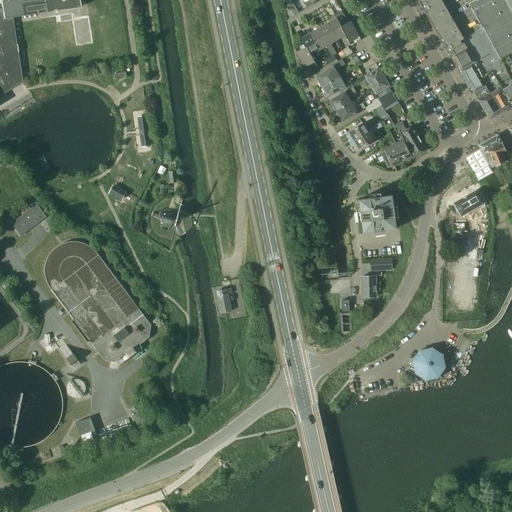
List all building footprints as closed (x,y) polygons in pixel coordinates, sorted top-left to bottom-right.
[(0,0),(0,96),(24,82),(13,17),(47,12),(57,11),(56,2),(71,0),(0,0)] [(302,0),(305,3),(307,8),(308,8),(314,4),(313,2),(316,0),(302,0)] [(478,0),(420,0),(444,40),(461,70),(474,62),(463,41),(485,29),(471,4),(479,1),(478,0)] [(478,0),(479,1),(471,4),(485,29),(485,30),(488,37),(495,50),(505,72),(511,83),(511,85),(511,86),(511,87),(511,11),(506,0),(478,0)] [(298,13),(292,1),(287,4),(290,17),(298,13)] [(341,27),(337,19),(327,24),(337,41),(343,37),(344,39),(346,37),(345,36),(346,35),(341,27)] [(350,22),(341,27),(346,35),(345,36),(346,37),(349,42),(355,39),(357,43),(361,40),(350,22)] [(329,47),(326,49),(329,53),(334,50),(330,44),(337,41),(327,24),(319,29),(329,47)] [(325,47),(326,49),(329,47),(319,29),(310,34),(319,50),(325,47)] [(485,30),(485,29),(463,41),(474,62),(483,77),(481,79),(485,86),(501,113),(511,106),(511,87),(511,86),(511,85),(511,83),(505,72),(495,50),(488,37),(485,30)] [(300,39),(305,47),(310,56),(311,55),(312,57),(314,56),(313,54),(319,50),(310,34),(300,39)] [(305,47),(296,52),(307,71),(311,69),(309,65),(315,62),(312,57),(311,55),(310,56),(305,47)] [(322,87),(339,77),(335,71),(345,65),(342,60),(332,66),(332,67),(317,76),(320,81),(319,82),(322,87)] [(483,77),(474,62),(461,70),(474,93),(485,86),(481,79),(483,77)] [(371,74),(365,77),(375,94),(389,86),(388,85),(388,83),(386,80),(385,79),(379,70),(380,69),(377,64),(368,69),(371,74)] [(344,85),(339,77),(322,87),(325,93),(327,92),(330,96),(346,88),(347,90),(353,86),(350,81),(344,85)] [(365,79),(355,85),(357,87),(362,84),(363,87),(368,84),(365,79)] [(485,86),(474,93),(489,120),(501,113),(485,86)] [(336,110),(337,112),(351,103),(348,97),(356,93),(353,88),(332,100),(333,104),(332,105),(333,106),(332,107),(334,110),(336,110)] [(398,103),(389,89),(377,97),(386,111),(398,103)] [(376,109),(381,105),(377,99),(372,102),(373,103),(365,108),(368,113),(376,109)] [(351,103),(337,112),(337,113),(336,115),(338,118),(340,118),(341,119),(342,118),(344,121),(365,109),(362,104),(354,108),(351,103)] [(381,105),(376,109),(383,121),(387,119),(385,115),(387,114),(381,105)] [(146,117),(138,118),(141,146),(150,145),(146,117)] [(401,122),(394,126),(395,128),(398,132),(400,131),(404,140),(412,158),(426,151),(413,127),(406,130),(402,124),(401,122)] [(370,132),(369,130),(365,123),(348,133),(346,134),(351,143),(370,132)] [(375,126),(369,130),(370,132),(351,143),(357,152),(359,151),(376,140),(372,133),(377,130),(375,126)] [(497,135),(478,145),(481,149),(482,152),(488,163),(493,160),(496,166),(496,167),(506,162),(505,161),(511,157),(511,155),(508,148),(505,150),(497,135)] [(396,144),(395,144),(393,138),(389,140),(391,146),(384,149),(385,150),(380,153),(387,168),(392,166),(393,167),(402,163),(393,145),(396,144)] [(396,144),(393,145),(402,163),(412,158),(404,140),(395,144),(396,144)] [(481,149),(467,158),(473,168),(474,169),(474,170),(475,171),(488,163),(482,152),(481,149)] [(169,172),(170,184),(177,183),(176,171),(169,172)] [(120,199),(125,191),(115,186),(111,194),(120,199)] [(477,189),(454,203),(457,207),(461,215),(485,202),(477,189)] [(363,233),(396,229),(392,196),(359,200),(363,233)] [(21,236),(47,217),(37,204),(11,223),(21,236)] [(163,228),(177,226),(175,212),(161,214),(163,228)] [(391,259),(370,260),(371,271),(392,270),(391,259)] [(362,276),(363,297),(377,297),(377,276),(362,276)] [(231,311),(228,294),(232,293),(231,289),(217,292),(221,313),(231,311)] [(126,327),(115,336),(119,342),(131,333),(126,327)] [(73,368),(80,363),(58,334),(51,339),(73,368)] [(129,357),(136,352),(133,348),(126,353),(129,357)] [(431,348),(418,351),(407,369),(424,380),(437,378),(443,367),(441,355),(431,348)] [(134,407),(130,409),(129,410),(140,429),(145,426),(134,407)] [(83,445),(98,440),(90,418),(75,423),(83,445)]
